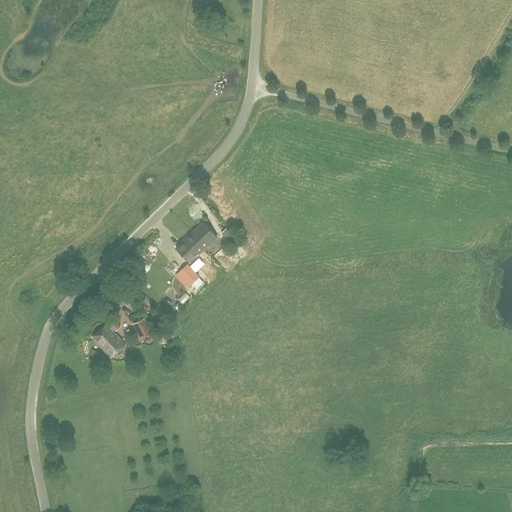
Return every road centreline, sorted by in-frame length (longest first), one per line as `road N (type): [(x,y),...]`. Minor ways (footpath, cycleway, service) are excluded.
road 1 (unclassified): [(45,511),(29,428),(44,338),(66,303),(235,136),(252,87),(257,0)]
road 2 (track): [(511,152),(259,88),(252,87),(266,107)]
